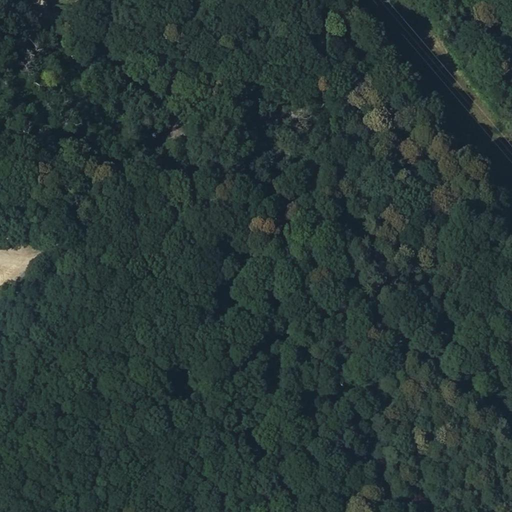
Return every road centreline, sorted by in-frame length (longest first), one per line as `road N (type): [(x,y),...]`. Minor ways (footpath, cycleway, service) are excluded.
road 1 (unclassified): [(383,0),(379,41),(357,80),(253,132),(168,147),(118,172),(0,300)]
road 2 (track): [(44,10),(184,35),(244,36),(283,30),(330,0)]
road 3 (track): [(168,147),(165,120),(177,78),(158,62),(52,24),(44,10),(0,3)]
